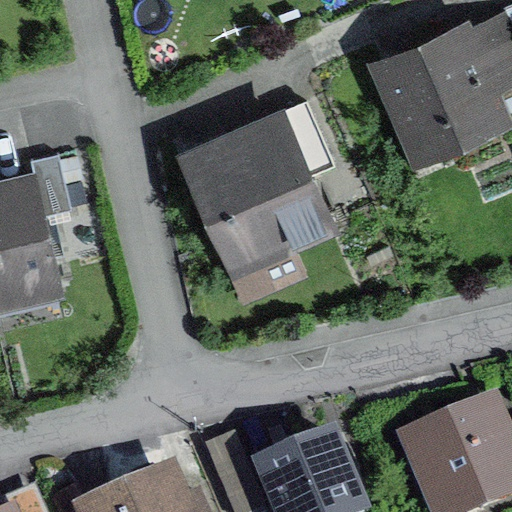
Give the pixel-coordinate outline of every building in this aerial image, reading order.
[(511,22),(508,11),(366,60),(405,172),(511,134),(511,107),(505,86),(511,83),(511,22)] [(284,109),(176,154),(228,279),(336,234),(284,109)] [(61,157),(35,163),(47,219),(74,213),(61,157)] [(0,171),(0,309),(65,295),(47,219),(35,163),(0,171)] [(511,429),(502,404),(397,444),(423,511),(509,511),(511,511),(511,429)] [(352,511),(325,438),(246,468),(262,511),(352,511)] [(191,511),(174,470),(72,511),(191,511)]
